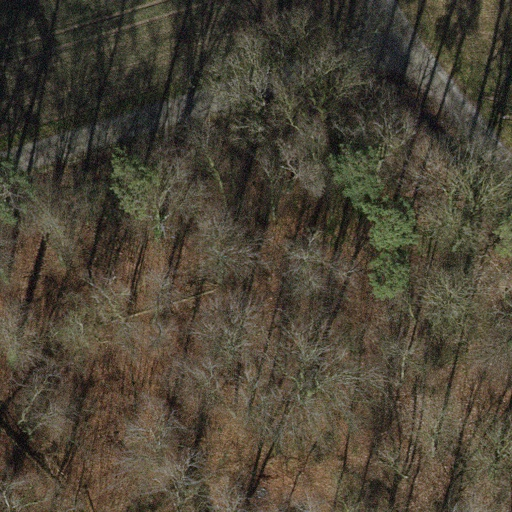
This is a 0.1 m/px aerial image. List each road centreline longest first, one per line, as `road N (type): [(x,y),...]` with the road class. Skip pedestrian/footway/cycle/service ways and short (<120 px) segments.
road 1 (track): [(411,41),(0,173)]
road 2 (track): [(511,167),(411,41)]
